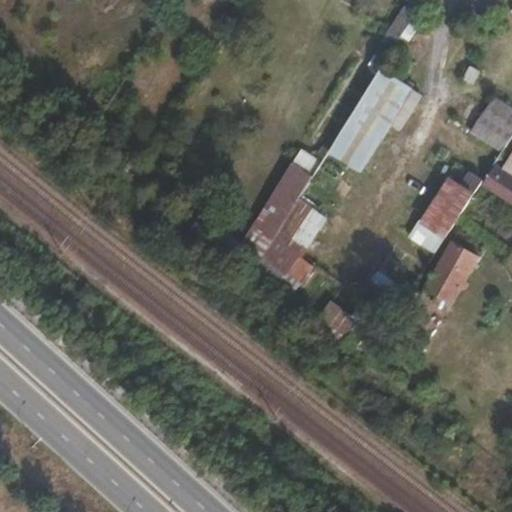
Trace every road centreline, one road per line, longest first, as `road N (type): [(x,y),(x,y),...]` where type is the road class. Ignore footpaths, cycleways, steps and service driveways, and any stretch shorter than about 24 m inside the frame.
road 1 (unknown): [(450,0),(416,122),(344,265)]
road 2 (secondary): [(207,511),(0,324)]
road 3 (secondary): [(0,379),(145,511)]
